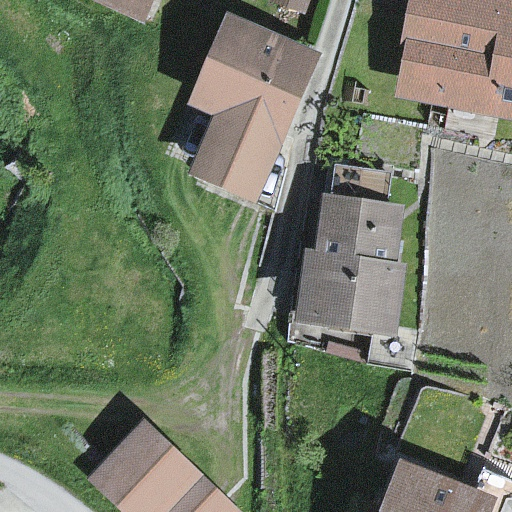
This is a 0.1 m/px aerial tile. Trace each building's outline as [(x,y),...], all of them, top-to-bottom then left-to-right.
[(139,0),(82,0),(131,20),(139,0)] [(511,2),(499,0),(391,0),(383,42),(397,45),(386,97),(511,122),(511,2)] [(317,51),(211,8),(171,107),(203,120),(177,182),(252,212),(317,51)] [(394,207),(311,197),(304,255),(295,254),(286,323),(393,335),(401,271),(387,265),(394,207)] [(163,511),(194,476),(134,422),(80,479),(115,511),(163,511)] [(483,511),(486,506),(383,466),(364,511),(483,511)] [(237,511),(194,476),(163,511),(237,511)]
